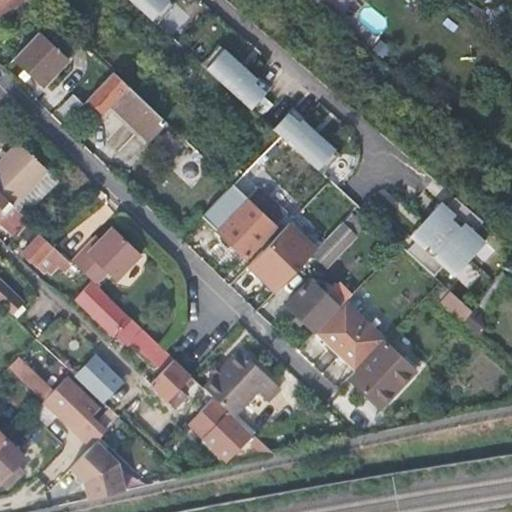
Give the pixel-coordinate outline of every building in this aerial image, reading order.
[(0,0),(0,15),(14,0),(0,0)] [(28,0),(27,1),(23,6),(38,21),(28,32),(33,37),(56,14),(41,0),(28,0)] [(133,0),(162,25),(179,5),(173,0),(133,0)] [(33,37),(14,56),(43,83),(49,78),(52,79),(57,73),(55,72),(66,59),(45,38),(53,28),(67,38),(74,31),(56,14),(33,37)] [(260,78),(222,44),(205,64),(255,108),(275,86),(263,75),(260,78)] [(168,118),(116,70),(85,103),(98,116),(109,107),(113,102),(150,136),(168,118)] [(57,107),(69,119),(83,105),(71,93),(57,107)] [(113,102),(109,107),(146,141),(150,136),(113,102)] [(317,124),(305,113),(285,135),(335,180),(352,160),(314,126),(317,124)] [(0,154),(0,191),(14,204),(47,169),(15,139),(0,154)] [(195,183),(215,162),(203,151),(183,171),(195,183)] [(236,182),(205,214),(249,253),(261,239),(268,231),(288,210),(257,181),(246,191),(236,182)] [(0,206),(22,227),(29,219),(21,211),(14,204),(0,191),(0,206)] [(488,217),(460,193),(451,203),(446,198),(414,233),(419,238),(411,248),(438,273),(448,263),(459,273),(491,238),(479,228),(488,217)] [(360,217),(368,209),(359,202),(352,209),(360,217)] [(341,220),(314,248),(330,262),(357,234),(341,220)] [(82,247),(71,259),(73,261),(92,279),(94,281),(106,268),(113,276),(139,251),(112,223),(97,238),(85,251),(82,247)] [(71,259),(51,240),(40,229),(19,251),(40,271),(44,268),(48,272),(56,263),(65,272),(73,261),(71,259)] [(268,231),(261,239),(266,244),(273,236),(268,231)] [(94,234),(82,247),(85,251),(97,238),(94,234)] [(287,300),(317,329),(343,302),(321,282),(325,276),(317,267),(287,300)] [(354,289),(366,276),(356,268),(344,280),(354,289)] [(25,302),(0,278),(0,300),(5,305),(13,314),(25,302)] [(166,365),(174,357),(162,346),(130,316),(129,318),(90,281),(78,295),(116,330),(120,326),(131,337),(135,336),(166,365)] [(466,323),(475,307),(448,293),(439,309),(466,323)] [(357,367),(384,339),(373,327),(380,321),(373,316),(370,318),(361,311),(358,313),(344,300),(343,302),(317,329),(357,367)] [(68,353),(78,339),(63,327),(53,341),(68,353)] [(416,368),(384,339),(357,367),(347,377),(369,397),(379,386),(390,396),(416,368)] [(226,407),(230,411),(255,384),(267,393),(276,383),(237,346),(202,383),(212,393),(226,407)] [(10,365),(44,398),(53,389),(58,384),(25,352),(24,351),(10,365)] [(80,378),(104,401),(123,380),(100,357),(80,378)] [(181,382),(191,373),(174,357),(166,365),(152,381),(178,405),(189,391),(181,382)] [(70,373),(58,384),(53,389),(57,392),(62,389),(65,393),(57,402),(82,425),(102,405),(70,373)] [(379,407),(390,396),(379,386),(369,397),(379,407)] [(192,414),(208,427),(226,407),(212,393),(192,414)] [(136,399),(125,411),(142,427),(153,416),(136,399)] [(226,456),(251,430),(230,411),(226,407),(208,427),(201,433),(226,456)] [(6,436),(0,441),(0,476),(26,451),(20,444),(17,447),(6,436)] [(93,443),(66,473),(88,495),(121,485),(115,465),(93,443)]
